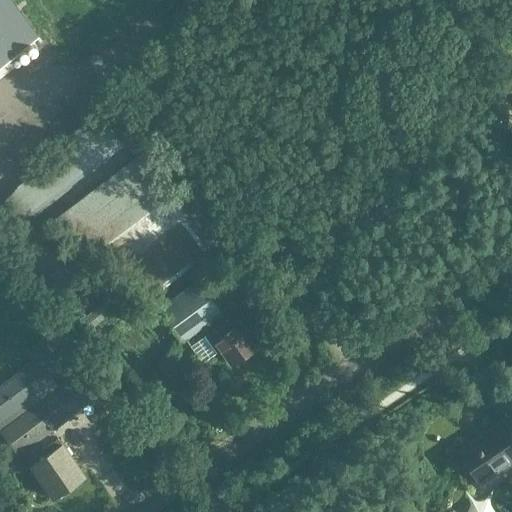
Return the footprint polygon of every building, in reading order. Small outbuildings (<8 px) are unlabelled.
[(0,0),(0,65),(38,37),(11,0),(0,0)] [(68,195),(123,135),(99,112),(43,172),(68,195)] [(144,151),(91,193),(164,286),(204,254),(180,223),(192,213),(144,151)] [(84,290),(23,215),(4,230),(65,305),(84,290)] [(160,310),(183,342),(224,313),(199,281),(160,310)] [(243,308),(233,315),(206,335),(218,352),(221,349),(232,364),(267,339),(250,315),(249,316),(243,308)] [(36,359),(0,385),(0,431),(18,456),(102,394),(82,369),(59,386),(45,367),(57,358),(44,340),(30,351),(36,359)] [(511,435),(503,422),(459,452),(480,484),(511,462),(511,435)] [(62,443),(32,464),(55,496),(84,475),(62,443)]
